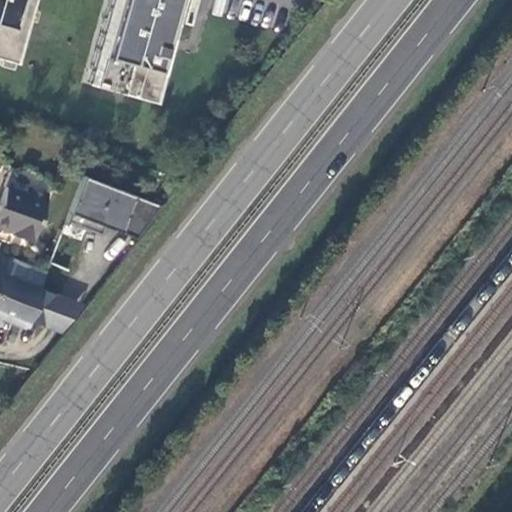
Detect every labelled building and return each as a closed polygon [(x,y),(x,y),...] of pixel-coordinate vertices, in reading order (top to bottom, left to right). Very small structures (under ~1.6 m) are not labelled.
[(0,0),(0,57),(12,61),(29,0),(0,0)] [(114,0),(91,83),(151,100),(160,70),(166,72),(173,48),(167,46),(179,0),(114,0)] [(158,203),(82,173),(64,220),(86,229),(90,220),(103,225),(133,236),(158,203)] [(30,241),(46,195),(25,187),(23,193),(4,186),(0,197),(0,226),(10,230),(9,233),(30,241)] [(103,225),(90,220),(86,229),(100,234),(103,225)] [(1,274),(0,276),(0,316),(21,325),(21,324),(24,325),(27,319),(42,325),(54,294),(1,274)] [(54,294),(42,325),(56,331),(77,303),(54,294)]
